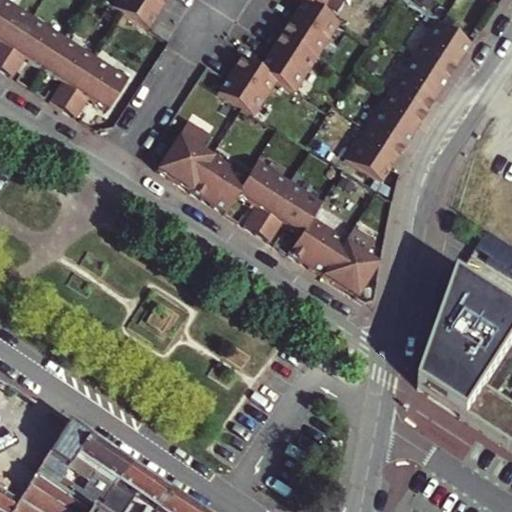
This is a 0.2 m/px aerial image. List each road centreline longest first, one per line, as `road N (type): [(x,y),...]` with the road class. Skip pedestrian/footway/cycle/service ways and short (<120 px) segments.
road 1 (residential): [(511,44),(422,184),(387,356)]
road 2 (residential): [(387,356),(106,175)]
road 3 (residential): [(0,343),(246,511)]
road 4 (residential): [(106,175),(219,0)]
road 5 (residential): [(511,507),(377,420)]
road 6 (residential): [(106,175),(0,106)]
